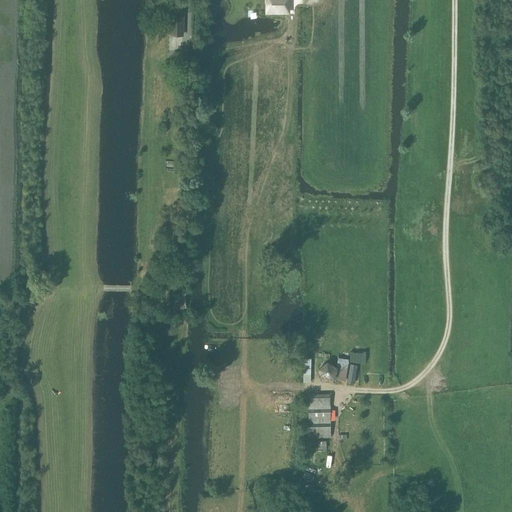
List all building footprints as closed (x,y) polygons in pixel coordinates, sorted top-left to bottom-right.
[(267,0),(268,3),(276,3),(275,11),(288,11),(287,0),(267,0)] [(182,37),(183,4),(169,4),(168,37),(182,37)] [(302,376),(310,376),(310,360),(302,359),(302,376)] [(344,383),(348,361),(338,359),(333,381),(344,383)] [(336,368),(325,362),(316,370),(321,381),(333,380),(336,368)] [(353,386),(357,366),(351,365),(347,384),(353,386)] [(331,437),(330,394),(302,395),(303,408),(309,408),(310,438),(331,437)] [(317,449),(326,449),(325,441),(317,441),(317,449)]
